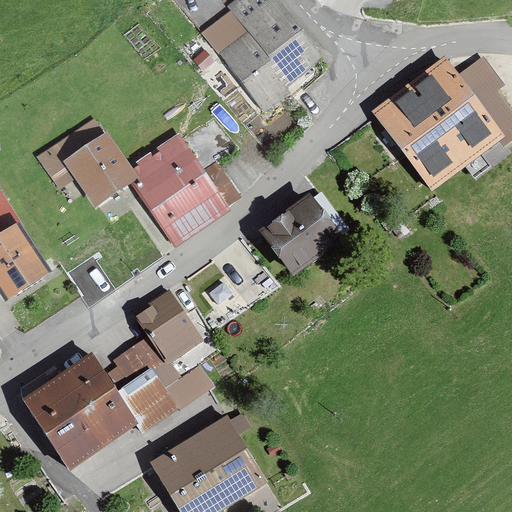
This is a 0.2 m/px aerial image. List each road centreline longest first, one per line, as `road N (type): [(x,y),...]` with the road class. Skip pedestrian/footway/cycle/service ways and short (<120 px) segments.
road 1 (unclassified): [(0,385),(287,178),(380,65),(470,37),(511,40)]
road 2 (unclassified): [(88,511),(0,399)]
